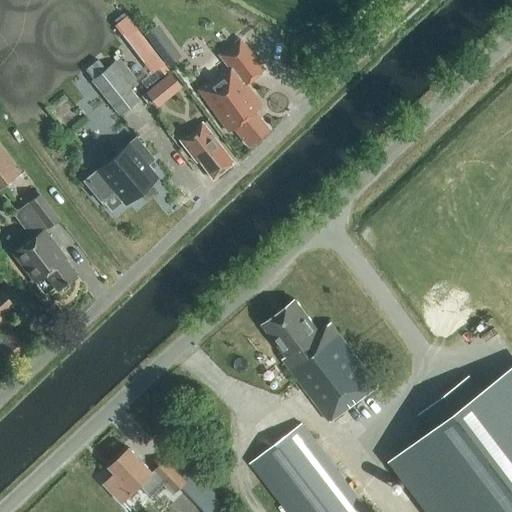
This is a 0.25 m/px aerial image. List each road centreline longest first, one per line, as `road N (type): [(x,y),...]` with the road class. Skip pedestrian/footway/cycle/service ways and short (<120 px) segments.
road 1 (unclassified): [(1,511),(511,37)]
road 2 (unclassified): [(0,399),(359,54)]
